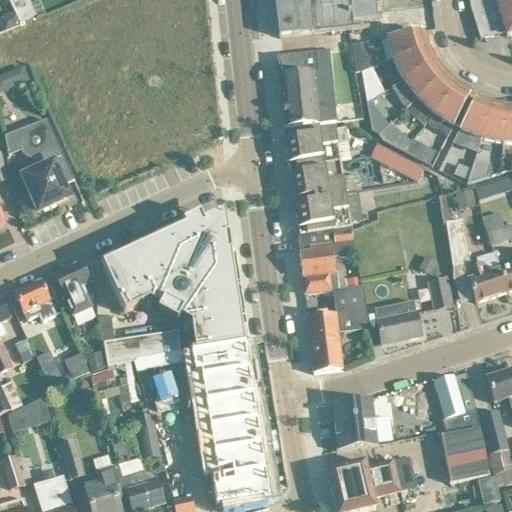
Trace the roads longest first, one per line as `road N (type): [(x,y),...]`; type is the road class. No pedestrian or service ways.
road 1 (residential): [(0,275),(254,165)]
road 2 (residential): [(284,396),(360,384),(511,336)]
road 3 (unclassified): [(284,396),(254,165)]
road 4 (unclassified): [(254,165),(237,0)]
